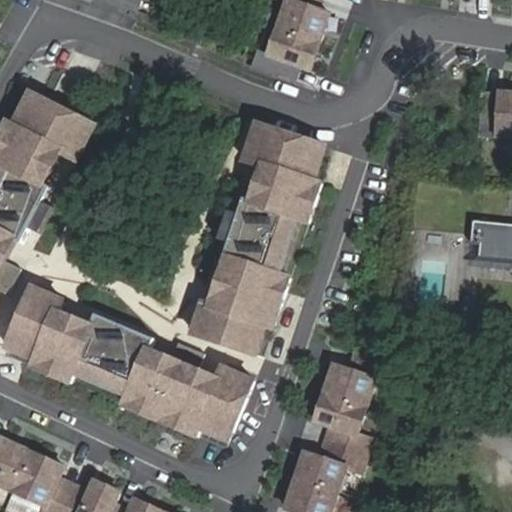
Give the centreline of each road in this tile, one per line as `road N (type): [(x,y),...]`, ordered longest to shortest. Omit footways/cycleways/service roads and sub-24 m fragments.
road 1 (residential): [(0,381),(233,490),(262,455),(358,160)]
road 2 (residential): [(352,108),(306,114),(115,39),(45,21),(0,95)]
road 3 (residential): [(511,38),(430,26),(408,33),(392,49),(379,90),(352,108)]
